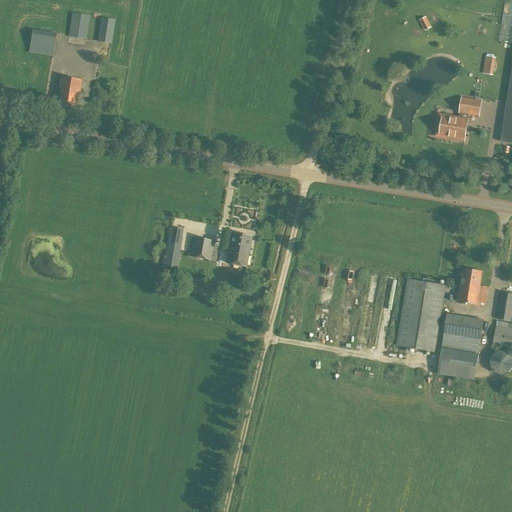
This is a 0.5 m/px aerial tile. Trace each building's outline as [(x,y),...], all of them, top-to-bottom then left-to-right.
[(86,39),(90,16),(72,13),(68,36),(86,39)] [(431,27),(426,17),(419,20),(424,30),(431,27)] [(111,44),(114,20),(101,18),(97,42),(111,44)] [(56,34),(32,30),(29,53),(52,56),(56,34)] [(511,65),(503,118),(511,119),(511,65)] [(79,91),(81,80),(60,77),(58,88),(60,89),(58,101),(75,104),(78,91),(79,91)] [(463,113),(462,118),(439,114),(437,125),(441,126),(440,134),(451,136),(451,138),(464,141),(468,119),(467,119),(468,114),(479,116),(482,101),(462,98),(459,112),(463,113)] [(184,230),(170,227),(162,269),(173,271),(174,269),(176,269),(184,230)] [(246,267),(251,237),(231,234),(226,263),(246,267)] [(210,260),(214,241),(193,237),(189,257),(210,260)] [(480,286),(483,272),(464,269),(462,284),(459,283),(456,301),(485,306),(488,288),(480,286)] [(435,352),(446,286),(407,279),(396,346),(435,352)] [(511,321),(511,293),(501,292),(497,319),(511,321)] [(479,354),(484,320),(447,314),(442,348),(441,348),(439,362),(477,368),(479,354)] [(511,349),(511,323),(497,321),(492,346),(511,349)] [(511,370),(511,367),(511,357),(509,353),(503,351),(497,352),(492,355),(490,361),(491,361),(491,365),(492,367),(493,369),(495,371),(498,372),(500,373),(503,373),(505,373),(507,371),(510,369),(511,370)]
